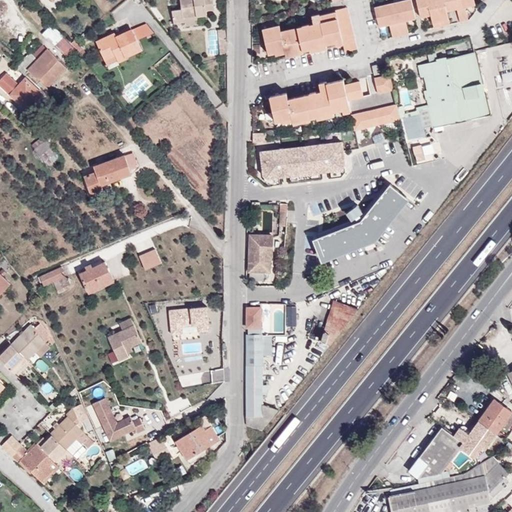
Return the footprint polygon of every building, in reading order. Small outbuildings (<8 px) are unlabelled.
[(212,0),(191,0),(179,0),(181,9),(172,10),(174,23),(183,22),(183,18),(207,15),(206,10),(214,9),(212,0)] [(411,0),(405,0),(400,1),(401,4),(385,8),(384,5),(374,7),(378,23),(388,21),(389,24),(392,38),(408,34),(405,21),(404,17),(414,15),(411,0)] [(473,0),(415,0),(419,14),(429,12),(430,16),(433,28),(449,25),(446,11),(446,8),(456,6),(457,9),(460,22),(468,20),(464,7),(463,4),(474,1),(473,0)] [(342,37),(343,43),(345,51),(356,49),(347,9),(319,15),(321,26),(281,35),(281,31),(279,25),(262,29),(268,54),(275,52),(292,48),(293,55),(303,52),(302,50),(309,48),(319,46),(318,42),(342,37)] [(321,26),(319,15),(319,14),(312,16),(314,24),(281,31),(281,35),(321,26)] [(146,23),(134,28),(139,39),(153,32),(146,23)] [(110,39),(108,36),(96,42),(104,60),(115,55),(117,60),(118,62),(127,58),(126,57),(141,50),(132,29),(116,36),(110,39)] [(336,45),(343,43),(342,37),(318,42),(319,46),(309,48),(310,51),(327,47),(326,43),(335,41),(336,45)] [(75,40),(71,43),(79,52),(83,49),(75,40)] [(286,56),(293,55),(292,48),(275,52),(276,55),(285,53),(286,56)] [(48,49),(27,70),(47,89),(66,68),(48,49)] [(475,51),(475,52),(418,65),(433,127),(491,114),(485,93),(483,93),(481,84),(483,83),(475,51)] [(115,55),(104,60),(107,66),(110,65),(109,64),(117,60),(115,55)] [(25,78),(18,86),(5,74),(0,79),(0,86),(10,95),(27,110),(42,93),(25,78)] [(378,93),(393,89),(389,74),(374,77),(378,93)] [(343,79),(327,83),(328,93),(289,103),(288,99),(287,93),(269,96),(275,122),(282,120),(298,115),(300,120),(316,116),(326,114),(325,110),(332,108),(349,104),(348,99),(363,96),(360,81),(345,85),(343,79)] [(328,93),(327,83),(326,81),(319,83),(321,91),(288,99),(289,103),(328,93)] [(351,114),(354,130),(400,119),(396,104),(351,114)] [(333,111),(332,108),(325,110),(326,114),(316,116),(317,119),(334,114),(333,111)] [(46,139),(34,149),(44,162),(56,153),(46,139)] [(343,139),(259,151),(261,175),(266,178),(342,171),(345,167),(343,139)] [(419,160),(435,157),(432,141),(415,144),(419,160)] [(108,179),(109,182),(131,175),(124,155),(93,166),(96,172),(84,176),(91,195),(103,191),(100,182),(108,179)] [(111,188),(109,182),(108,179),(100,182),(103,191),(111,188)] [(360,220),(312,239),(321,262),(375,241),(410,199),(390,182),(360,220)] [(263,212),(264,224),(273,224),(272,211),(263,212)] [(266,259),(269,259),(270,256),(272,256),(272,235),(250,235),(249,272),(266,272),(266,259)] [(141,253),(147,268),(164,261),(157,246),(141,253)] [(105,261),(92,267),(87,269),(79,273),(89,293),(101,288),(100,285),(110,280),(107,272),(110,271),(105,261)] [(59,279),(63,288),(70,285),(61,267),(39,276),(44,286),(53,282),(59,279)] [(114,281),(110,271),(107,272),(110,280),(100,285),(101,288),(114,281)] [(264,272),(249,272),(249,280),(263,281),(264,272)] [(0,294),(10,284),(0,273),(0,294)] [(57,291),(63,288),(59,279),(53,282),(57,291)] [(359,310),(359,309),(333,301),(333,302),(359,310)] [(330,345),(359,310),(333,302),(321,341),(330,345)] [(212,330),(210,304),(171,307),(173,332),(200,330),(200,331),(212,330)] [(261,328),(261,307),(246,308),(246,328),(261,328)] [(125,349),(131,347),(142,342),(131,318),(119,323),(123,330),(108,337),(119,361),(129,357),(127,354),(125,349)] [(31,324),(11,344),(24,356),(27,360),(35,353),(45,342),(31,324)] [(246,393),(263,393),(262,341),(262,334),(246,334),(246,393)] [(50,348),(45,342),(35,353),(40,358),(50,348)] [(24,356),(11,344),(0,356),(0,359),(11,370),(24,356)] [(24,356),(11,370),(15,375),(26,363),(31,368),(33,366),(27,360),(24,356)] [(262,430),(278,410),(263,405),(263,393),(246,393),(246,425),(262,430)] [(137,433),(145,429),(140,418),(133,422),(130,417),(117,423),(105,398),(93,404),(110,441),(135,429),(137,433)] [(495,398),(479,420),(497,433),(502,426),(500,425),(510,410),(495,398)] [(67,451),(72,456),(82,445),(76,439),(83,432),(77,425),(80,422),(73,408),(66,415),(67,417),(50,434),(52,435),(67,451)] [(82,422),(88,419),(84,410),(78,413),(82,422)] [(511,413),(511,411),(510,410),(500,425),(502,426),(503,427),(511,413)] [(497,433),(479,420),(471,431),(463,443),(442,427),(409,470),(418,477),(441,472),(460,447),(474,456),(481,446),(485,449),(497,433)] [(463,443),(471,431),(464,425),(463,425),(462,425),(461,426),(454,436),(463,443)] [(202,426),(176,441),(186,460),(219,440),(211,427),(205,430),(202,426)] [(54,460),(56,461),(67,451),(52,435),(46,440),(39,448),(53,462),(54,460)] [(1,447),(6,452),(17,441),(16,441),(11,436),(1,447)] [(35,445),(39,448),(46,440),(43,437),(35,445)] [(161,437),(147,444),(153,455),(167,448),(161,437)] [(6,452),(11,457),(23,447),(19,444),(17,441),(6,452)] [(28,453),(21,460),(42,482),(54,469),(50,465),(53,462),(39,448),(35,445),(28,453)] [(11,457),(18,463),(21,460),(28,453),(23,447),(11,457)] [(106,453),(110,462),(117,459),(113,449),(106,453)] [(62,467),(73,456),(72,456),(67,451),(56,461),(62,467)] [(493,456),(506,469),(510,465),(498,454),(493,456)] [(419,484),(411,485),(390,490),(391,496),(389,496),(392,511),(470,511),(469,507),(490,502),(490,499),(489,493),(505,477),(509,472),(506,469),(493,456),(467,472),(449,477),(442,479),(419,484)] [(114,464),(115,465),(117,470),(117,471),(124,468),(120,461),(114,464)] [(43,484),(59,468),(53,462),(50,465),(54,469),(42,482),(43,484)] [(441,472),(418,477),(419,484),(442,479),(441,472)]
